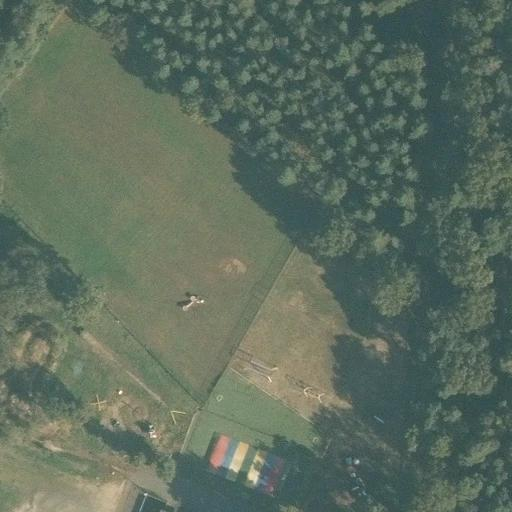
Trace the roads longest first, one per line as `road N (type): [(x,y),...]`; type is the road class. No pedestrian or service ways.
road 1 (track): [(458,0),(421,511)]
road 2 (track): [(504,0),(486,511)]
